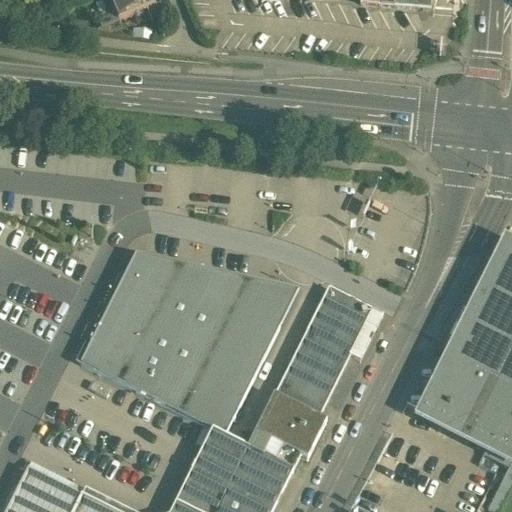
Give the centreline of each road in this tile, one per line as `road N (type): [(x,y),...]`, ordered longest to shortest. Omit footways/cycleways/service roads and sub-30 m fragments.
road 1 (residential): [(415,321),(295,260),(139,226),(123,233),(0,473)]
road 2 (secondary): [(0,78),(495,129)]
road 3 (unclassified): [(415,321),(319,511)]
road 4 (unclassified): [(495,129),(482,182),(415,321)]
road 5 (unclassified): [(495,129),(504,0)]
